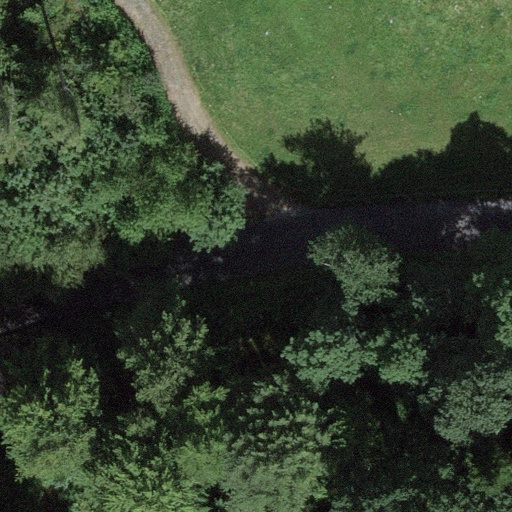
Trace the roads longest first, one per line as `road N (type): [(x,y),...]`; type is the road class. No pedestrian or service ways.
road 1 (tertiary): [(511,223),(315,236),(0,309)]
road 2 (track): [(138,0),(161,32),(212,147),(237,177),(315,236)]
